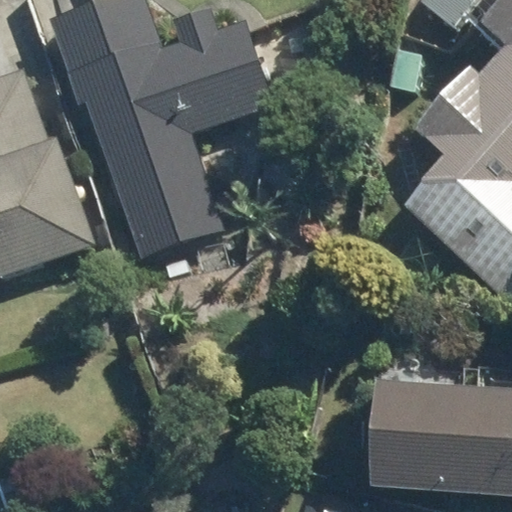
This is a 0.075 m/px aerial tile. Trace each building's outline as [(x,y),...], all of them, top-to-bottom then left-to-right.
[(181,32),(187,51),(172,55),(152,0),(142,0),(62,27),(91,111),(98,109),(152,260),(232,232),(202,144),(282,116),(251,28),(227,37),(220,19),(181,32)] [(462,171),(422,213),(511,297),(511,24),(499,37),(511,50),(511,72),(496,89),(488,83),(433,141),(462,171)] [(0,288),(104,252),(68,149),(61,152),(34,78),(0,89),(0,288)] [(390,500),(511,507),(511,402),(396,395),(390,500)] [(30,511),(17,479),(0,486),(0,511),(30,511)]
